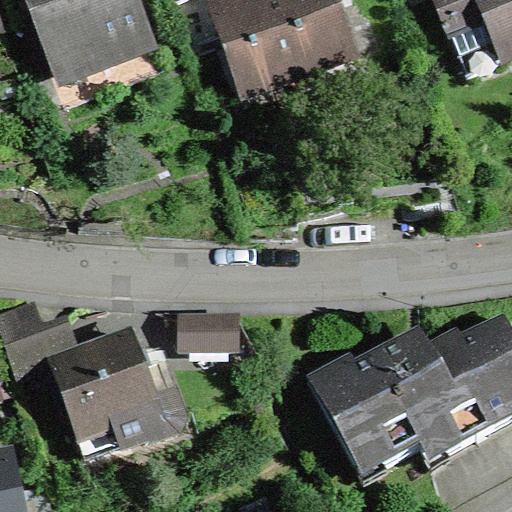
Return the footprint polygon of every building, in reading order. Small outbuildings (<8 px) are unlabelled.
[(26,0),(56,75),(146,41),(130,0),(26,0)] [(242,102),(354,61),(331,0),(254,0),(210,16),(242,102)] [(511,0),(434,0),(466,80),(511,62),(511,0)] [(303,216),(353,203),(341,152),(290,165),(303,216)] [(0,316),(0,328),(6,347),(37,336),(27,307),(0,316)] [(421,455),(430,472),(511,427),(511,320),(464,346),(460,339),(417,362),(408,344),(358,371),(354,363),(309,386),(363,486),(421,455)] [(37,336),(6,347),(18,382),(55,369),(54,367),(71,361),(60,329),(37,336)] [(55,369),(88,459),(145,438),(147,444),(174,434),(182,425),(170,394),(151,401),(129,340),(71,361),(54,367),(55,369)] [(0,511),(20,511),(10,459),(0,460),(0,511)]
